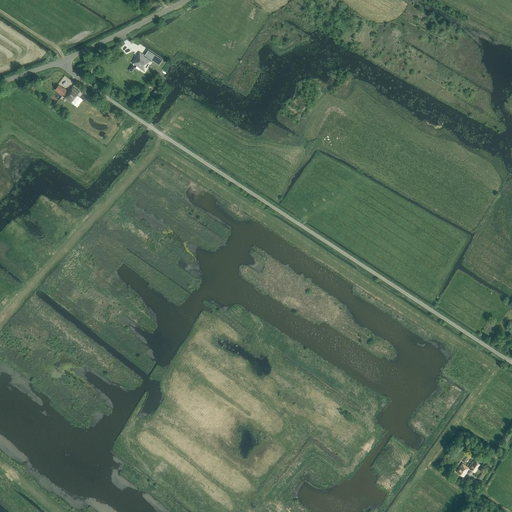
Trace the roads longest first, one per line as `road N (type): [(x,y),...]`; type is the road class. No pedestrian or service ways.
road 1 (unclassified): [(511,363),(161,135),(63,61)]
road 2 (track): [(0,321),(150,157),(161,135)]
road 3 (unclassified): [(63,61),(185,0)]
